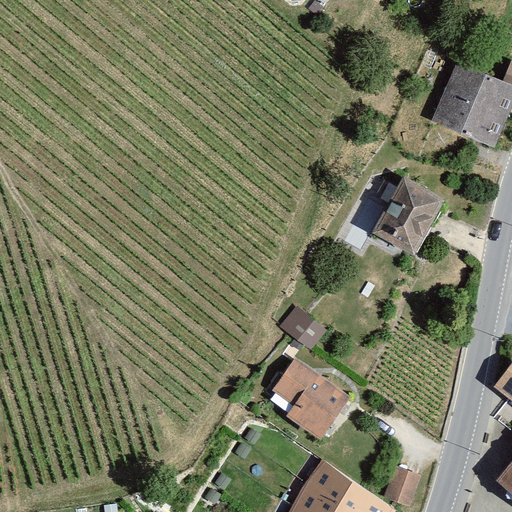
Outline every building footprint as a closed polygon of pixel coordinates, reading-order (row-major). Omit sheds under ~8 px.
[(511,107),(511,85),(457,63),(433,121),(496,147),(511,107)] [(448,200),(406,178),(377,233),(419,255),(448,200)] [(325,331),(295,309),(281,328),(311,350),(325,331)] [(511,363),(493,386),(511,401),(511,363)] [(297,365),(271,406),(327,447),(353,404),(297,365)] [(394,511),(395,511),(323,463),(292,511),(394,511)] [(511,465),(500,481),(511,491),(511,465)] [(384,496),(411,505),(421,477),(394,468),(384,496)]
